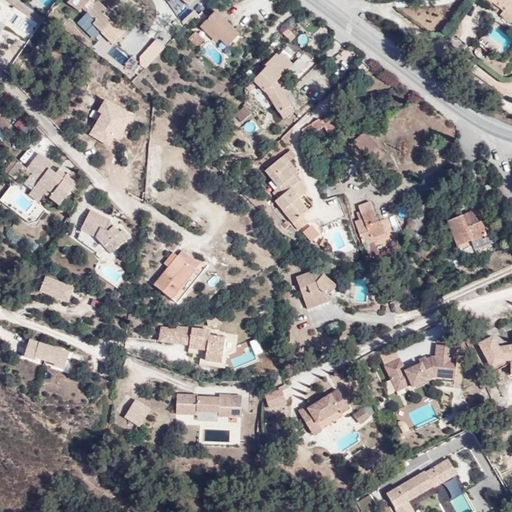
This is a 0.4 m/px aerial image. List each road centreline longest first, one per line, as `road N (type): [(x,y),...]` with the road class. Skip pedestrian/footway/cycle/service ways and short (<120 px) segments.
road 1 (unknown): [(0,310),(21,325),(178,377),(249,380)]
road 2 (tertiary): [(504,132),(445,99),(315,0)]
road 3 (unknown): [(343,21),(357,6),(377,6),(511,91)]
